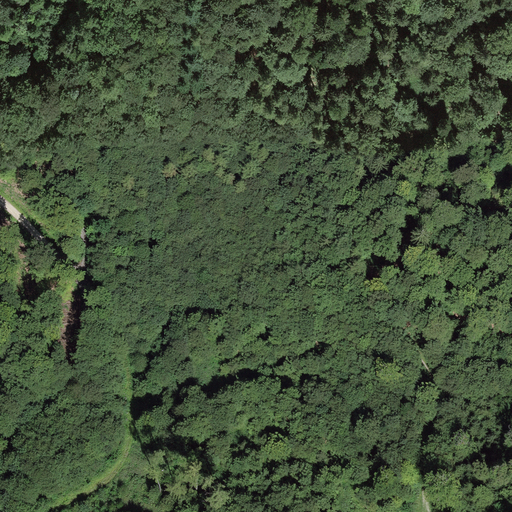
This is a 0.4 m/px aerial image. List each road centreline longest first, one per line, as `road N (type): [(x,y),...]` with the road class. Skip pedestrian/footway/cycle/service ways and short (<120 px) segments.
road 1 (track): [(427,511),(423,485),(440,410),(437,380),(419,351),(351,287),(324,145),(210,70),(197,41),(201,0)]
road 2 (track): [(49,511),(100,483),(124,457),(131,418),(126,363),(88,279),(0,201)]
road 3 (track): [(0,438),(35,425),(76,376),(89,246),(76,219),(0,134)]
